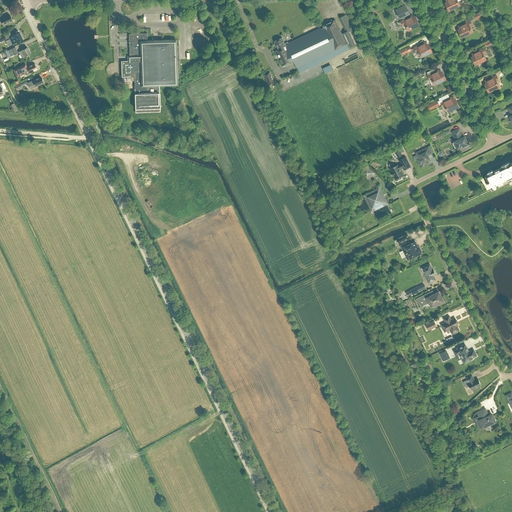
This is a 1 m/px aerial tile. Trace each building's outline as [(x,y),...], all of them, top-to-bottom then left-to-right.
[(333,8),(331,5),(330,5),(327,0),(326,0),(323,2),(321,0),(320,0),(317,2),(321,10),(326,8),(327,11),(333,8)] [(460,0),(446,0),(448,5),(447,5),(449,10),(459,5),(457,2),(461,0),(460,0)] [(405,6),(396,10),(400,18),(402,17),(403,20),(401,21),(403,25),(405,24),(406,24),(409,29),(418,25),(416,20),(415,18),(414,19),(412,16),(406,19),(405,16),(409,14),(408,11),(405,6)] [(297,22),(295,23),(297,26),(302,23),(301,20),(306,18),(302,9),(297,12),(298,14),(294,16),(297,22)] [(338,20),(336,14),(338,13),(337,10),(331,12),(332,15),(326,19),(327,22),(328,25),(338,20)] [(474,14),(476,20),(483,16),(480,11),(474,14)] [(0,21),(1,21),(3,25),(12,21),(9,14),(0,19),(0,18),(0,21)] [(465,20),(466,23),(459,26),(461,31),(460,32),(462,36),(472,32),(469,26),(472,25),(470,21),(473,19),(472,16),(474,16),(473,14),(469,16),(470,17),(465,20)] [(344,25),(341,26),(338,20),(328,25),(330,28),(332,31),(339,28),(340,30),(346,28),(344,25)] [(297,31),(298,34),(301,33),(303,37),(313,33),(310,28),(304,31),(302,28),(297,31)] [(348,40),(345,34),(348,33),(347,30),(341,32),(342,35),(336,39),(337,42),(338,45),(348,40)] [(10,39),(5,41),(8,46),(12,44),(17,42),(23,39),(19,32),(13,35),(14,35),(9,37),(10,39)] [(313,32),(303,37),(306,43),(303,44),(305,47),(311,44),(309,41),(316,38),(315,37),(313,32)] [(147,33),(129,34),(129,36),(129,39),(129,42),(129,44),(130,60),(127,60),(127,61),(121,62),(122,77),(130,76),(130,77),(134,77),(134,89),(135,113),(160,112),(159,85),(175,85),(175,75),(180,75),(179,45),(174,45),(174,40),(147,41),(147,33)] [(282,66),(293,61),(287,46),(285,43),(282,38),(274,41),(279,50),(275,51),(277,55),(276,55),(278,58),(282,66)] [(354,45),(351,46),(348,40),(338,45),(339,48),(340,48),(342,51),(348,48),(350,51),(355,48),(354,45)] [(419,56),(421,55),(422,56),(431,51),(428,43),(426,44),(425,42),(411,49),(414,53),(416,52),(419,56)] [(403,55),(412,50),(410,46),(400,50),(401,51),(398,52),(400,55),(402,54),(403,55)] [(8,50),(11,57),(18,53),(15,47),(8,50)] [(30,54),(27,47),(22,50),(19,52),(20,54),(21,54),(22,57),(25,56),(30,54)] [(307,51),(308,54),(310,53),(313,57),(323,53),(320,48),(314,51),(312,48),(307,51)] [(485,52),(483,48),(472,54),(475,59),(473,60),(476,64),(485,59),(482,53),(485,52)] [(358,60),(355,54),(358,53),(356,50),(351,52),(352,55),(345,59),(347,62),(346,62),(348,65),(358,60)] [(323,53),(313,57),(315,63),(313,64),(315,67),(320,64),(319,61),(325,58),(325,57),(323,52),(323,53)] [(364,65),(361,66),(358,60),(348,65),(349,68),(350,68),(351,71),(358,68),(360,71),(365,68),(364,65)] [(37,69),(35,66),(34,63),(27,66),(25,63),(13,70),(17,77),(25,73),(26,75),(33,72),(33,71),(37,69)] [(439,70),(435,72),(434,69),(427,72),(428,75),(433,85),(445,79),(441,71),(440,72),(439,70)] [(368,80),(365,74),(368,73),(366,70),(361,72),(362,75),(355,79),(357,82),(356,82),(358,85),(368,80)] [(270,73),(264,75),(269,85),(275,83),(270,73)] [(333,75),(328,77),(332,85),(337,83),(333,75)] [(498,80),(496,76),(485,81),(488,86),(487,87),(489,91),(498,87),(496,81),(498,80)] [(33,80),(27,83),(29,87),(35,84),(36,86),(42,83),(43,82),(44,81),(42,79),(41,77),(36,79),(36,78),(33,80)] [(323,80),(327,88),(332,86),(328,77),(323,80)] [(327,88),(323,80),(318,82),(322,90),(327,88)] [(374,85),(371,86),(368,80),(358,85),(359,88),(360,88),(361,91),(368,88),(369,91),(375,88),(374,85)] [(313,85),(317,93),(322,90),(318,82),(313,85)] [(313,85),(308,87),(312,95),(317,93),(313,85)] [(306,98),(307,98),(312,96),(308,87),(302,90),(306,98)] [(306,98),(302,90),(297,93),(301,101),(306,98)] [(378,100),(375,94),(378,93),(376,90),(370,92),(372,95),(365,99),(367,102),(366,102),(367,105),(378,100)] [(452,97),(445,101),(443,96),(438,98),(439,100),(437,101),(437,100),(427,105),(430,110),(440,106),(439,104),(441,103),(443,107),(446,105),(448,111),(458,106),(454,98),(453,99),(452,97)] [(288,111),(286,112),(288,115),(293,112),(292,109),(297,107),(293,98),(288,101),(289,103),(285,105),(288,111)] [(383,105),(381,106),(378,100),(367,105),(369,108),(371,111),(378,108),(379,111),(385,108),(383,105)] [(294,116),(297,121),(305,117),(302,112),(294,116)] [(385,117),(386,116),(385,113),(379,116),(380,119),(375,121),(379,130),(384,127),(383,125),(388,123),(385,117)] [(297,121),(299,127),(307,123),(305,117),(297,121)] [(299,127),(302,132),(310,128),(307,123),(299,127)] [(356,126),(361,136),(366,134),(368,136),(371,134),(368,129),(365,130),(362,124),(361,124),(360,124),(356,126)] [(354,142),(357,141),(356,139),(361,136),(356,126),(351,129),(354,135),(351,137),(354,142)] [(312,133),(313,133),(310,128),(302,132),(304,137),(312,133)] [(455,141),(458,148),(464,145),(464,147),(469,144),(468,141),(467,142),(465,137),(463,137),(459,128),(452,132),(456,141),(455,141)] [(304,137),(307,142),(315,138),(312,133),(304,137)] [(336,136),(341,146),(347,143),(348,145),(351,144),(348,138),(345,140),(342,133),(341,134),(341,133),(336,136)] [(334,152),(338,150),(337,148),(341,146),(336,136),(331,139),(335,145),(332,146),(334,152)] [(326,152),(327,154),(330,152),(327,146),(324,148),(322,143),(313,147),(316,152),(318,151),(320,155),(326,152)] [(416,155),(413,156),(415,161),(417,160),(419,165),(421,165),(422,167),(429,163),(428,160),(430,159),(429,155),(432,154),(435,152),(431,145),(428,146),(415,152),(416,155)] [(395,151),(398,158),(402,155),(399,149),(398,147),(394,149),(395,151)] [(389,165),(390,168),(390,169),(390,168),(391,171),(390,172),(393,177),(394,176),(395,179),(403,175),(401,171),(402,171),(401,169),(403,168),(404,170),(411,167),(406,157),(399,160),(401,164),(398,165),(398,164),(394,166),(393,163),(392,163),(389,164),(389,165)] [(509,162),(501,166),(502,167),(486,175),(492,189),(499,186),(498,184),(503,181),(505,185),(509,182),(510,184),(511,183),(511,162),(510,163),(509,162)] [(360,173),(367,180),(374,173),(367,165),(360,173)] [(388,204),(380,187),(363,195),(371,212),(388,204)] [(410,239),(407,233),(396,237),(396,238),(395,241),(399,243),(399,244),(410,239)] [(406,243),(401,245),(403,251),(406,250),(407,252),(406,252),(407,253),(408,255),(406,256),(408,260),(417,255),(417,254),(420,252),(421,254),(421,253),(420,252),(422,252),(419,247),(418,247),(417,246),(416,246),(414,242),(407,245),(406,243)] [(430,264),(423,267),(425,271),(424,271),(424,272),(425,275),(426,275),(429,283),(435,280),(434,276),(436,275),(433,269),(432,269),(430,264)] [(410,290),(406,292),(408,296),(410,295),(419,291),(417,287),(410,290)] [(428,293),(416,299),(420,306),(425,304),(429,302),(432,306),(436,304),(436,306),(440,304),(446,301),(443,296),(441,297),(439,292),(435,294),(433,290),(428,293)] [(458,325),(455,318),(451,320),(449,316),(444,318),(446,322),(441,325),(445,332),(450,329),(452,334),(459,330),(457,326),(458,325)] [(426,325),(429,330),(437,326),(434,320),(426,325)] [(471,358),(476,355),(474,351),(469,353),(465,344),(457,348),(458,349),(454,351),(456,355),(460,353),(464,362),(467,361),(467,362),(471,360),(471,359),(472,359),(471,358)] [(450,358),(446,350),(439,354),(443,361),(450,358)] [(466,377),(467,380),(463,382),(466,388),(470,386),(472,390),(481,385),(477,378),(474,379),(472,374),(466,377)] [(480,422),(477,424),(479,429),(483,427),(486,426),(487,427),(490,425),(490,424),(495,421),(492,414),(488,416),(485,409),(478,412),(481,419),(479,420),(480,422)]
